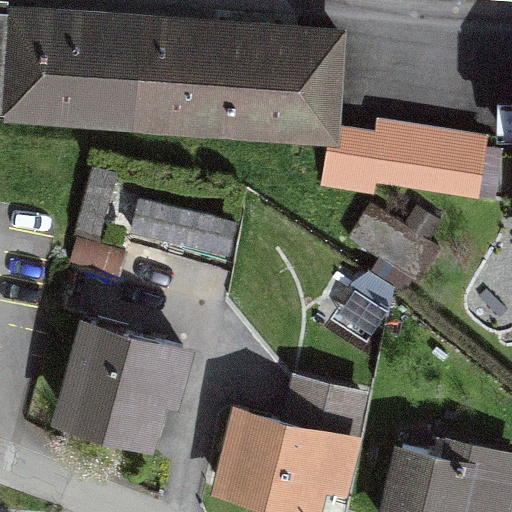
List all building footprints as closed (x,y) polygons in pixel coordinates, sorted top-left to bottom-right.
[(348,35),(12,8),(0,6),(0,115),(3,115),(2,129),(338,157),(348,35)] [(487,140),(369,124),(360,195),(478,210),(487,140)] [(205,343),(91,311),(61,414),(175,447),(205,343)] [(285,410),(240,399),(218,490),(309,511),(350,511),(379,392),(294,372),(285,410)] [(511,511),(511,447),(414,425),(393,511),(511,511)]
